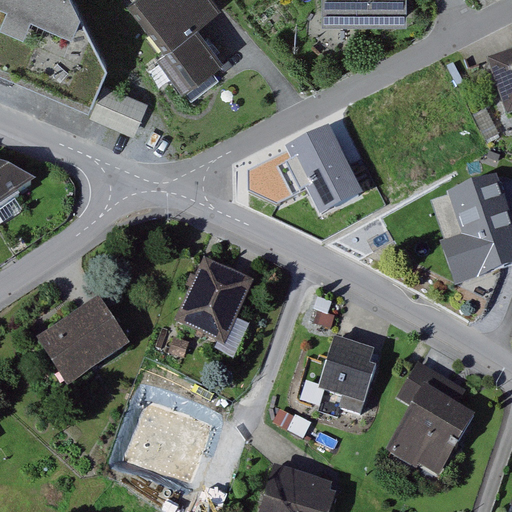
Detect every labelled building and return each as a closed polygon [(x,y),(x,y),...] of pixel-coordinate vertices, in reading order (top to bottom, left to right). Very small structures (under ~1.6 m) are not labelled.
[(0,0),(0,77),(85,113),(105,65),(71,0),(0,0)] [(135,0),(126,7),(187,89),(221,63),(197,30),(224,10),(216,0),(135,0)] [(322,0),(323,28),(407,28),(405,0),(322,0)] [(488,60),(506,111),(511,109),(511,52),(503,55),(488,60)] [(108,89),(94,120),(135,138),(149,107),(108,89)] [(365,128),(387,170),(448,138),(425,96),(365,128)] [(366,193),(332,128),(248,171),(249,190),(277,203),(307,188),(321,216),(366,193)] [(0,167),(0,203),(31,185),(0,167)] [(450,200),(470,263),(511,249),(511,220),(500,183),(450,200)] [(177,331),(226,353),(254,291),(206,269),(177,331)] [(48,336),(40,342),(67,383),(129,342),(102,301),(92,307),(48,336)] [(318,405),(362,419),(380,362),(336,348),(318,405)] [(133,442),(180,470),(212,418),(165,389),(133,442)] [(389,450),(439,481),(476,424),(426,392),(389,450)] [(262,511),(333,511),(339,496),(273,476),(262,511)]
